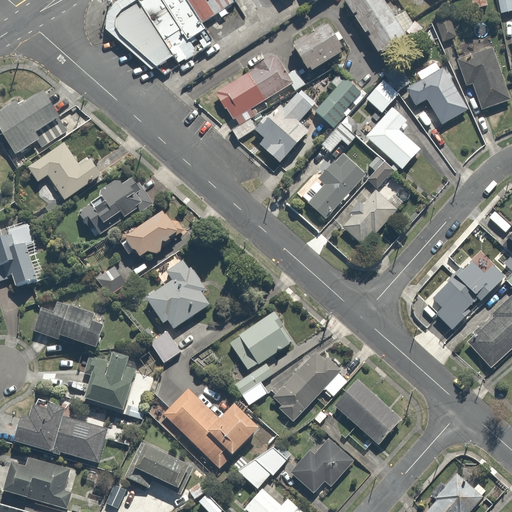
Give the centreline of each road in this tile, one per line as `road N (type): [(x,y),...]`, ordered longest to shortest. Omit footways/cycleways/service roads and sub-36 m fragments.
road 1 (tertiary): [(27,19),(361,317)]
road 2 (residential): [(361,317),(511,158)]
road 3 (residential): [(372,511),(463,407)]
road 4 (tertiary): [(361,317),(463,407)]
